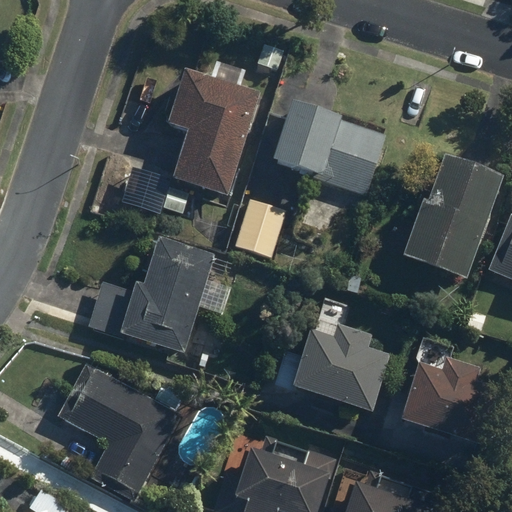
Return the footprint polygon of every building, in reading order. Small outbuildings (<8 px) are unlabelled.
[(287,47),(258,35),(244,68),(273,80),(287,47)] [(253,101),(231,94),(236,80),(208,70),(204,84),(172,72),(152,127),(180,137),(162,189),(119,174),(107,209),(153,225),(158,211),(177,218),(186,193),(217,203),(253,101)] [(382,143),(275,110),(257,171),(363,204),(382,143)] [(459,287),(494,182),(450,167),(435,213),(413,206),(393,265),(459,287)] [(287,213),(244,199),(227,251),(269,265),(287,213)] [(511,222),(505,219),(481,276),(511,288),(511,222)] [(100,280),(84,329),(175,360),(191,313),(217,321),(228,291),(202,282),(210,259),(151,239),(133,291),(100,280)] [(301,331),(280,392),(364,420),(384,359),(361,351),(365,339),(327,326),(323,339),(301,331)] [(405,366),(386,426),(482,455),(500,395),(470,385),(474,370),(437,359),(432,375),(405,366)] [(178,421),(82,369),(55,419),(109,448),(90,485),(131,508),(178,421)] [(315,511),(331,462),(232,431),(206,511),(315,511)] [(429,511),(434,499),(342,468),(326,511),(429,511)]
